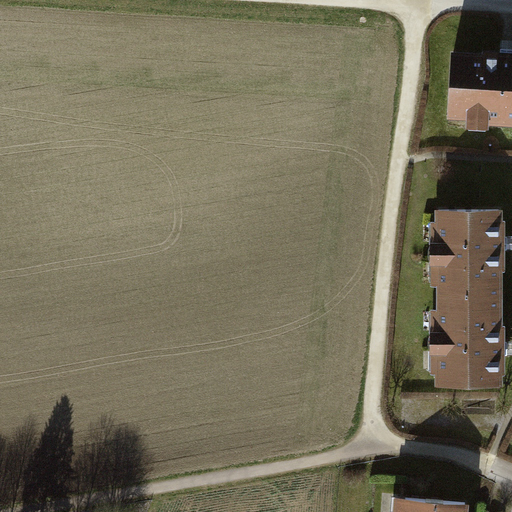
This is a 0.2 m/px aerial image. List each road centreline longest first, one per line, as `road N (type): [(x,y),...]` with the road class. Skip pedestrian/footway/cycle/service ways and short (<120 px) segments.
road 1 (track): [(365,443),(418,0)]
road 2 (track): [(5,511),(365,443)]
road 3 (track): [(365,443),(451,452),(489,466)]
